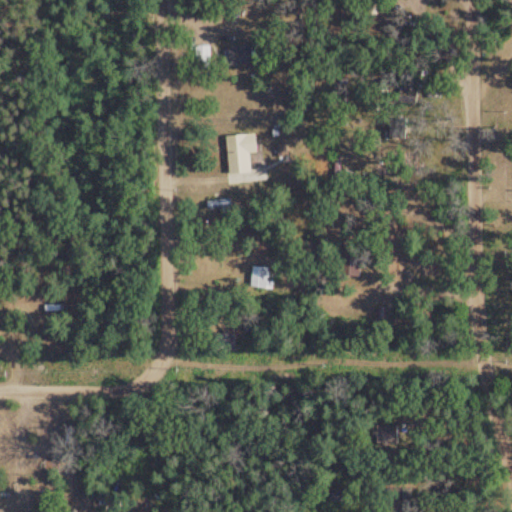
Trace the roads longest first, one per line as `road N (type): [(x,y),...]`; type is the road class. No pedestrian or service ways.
road 1 (residential): [(506,511),(508,387),(425,115)]
road 2 (residential): [(155,381),(154,68),(143,0)]
road 3 (residential): [(0,384),(155,381)]
